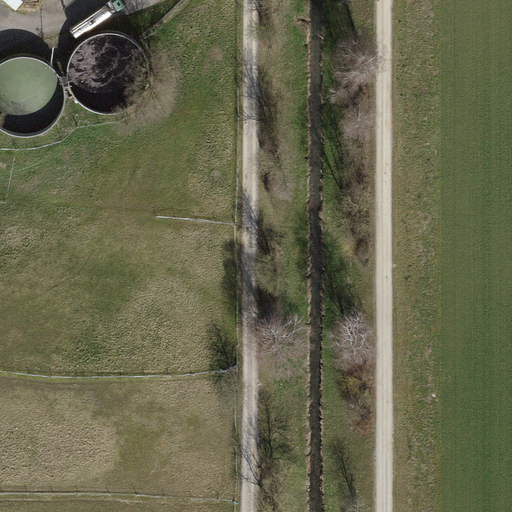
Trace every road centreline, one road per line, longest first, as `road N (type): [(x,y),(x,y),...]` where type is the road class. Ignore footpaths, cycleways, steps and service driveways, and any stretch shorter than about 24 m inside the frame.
road 1 (track): [(249,0),(246,511)]
road 2 (track): [(384,511),(384,0)]
